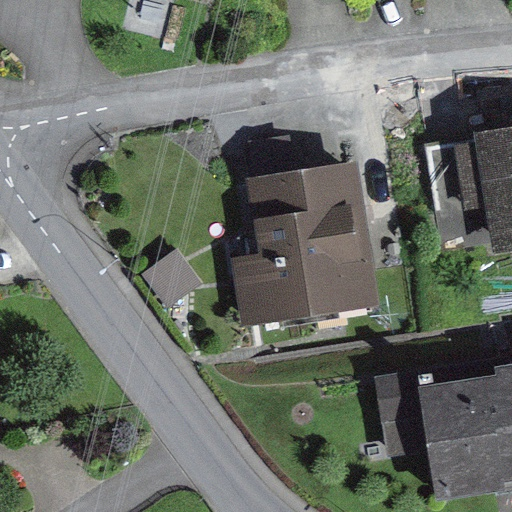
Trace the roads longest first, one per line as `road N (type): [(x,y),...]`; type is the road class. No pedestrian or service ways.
road 1 (residential): [(0,130),(311,68),(511,47)]
road 2 (unclassified): [(0,161),(83,286),(254,511)]
